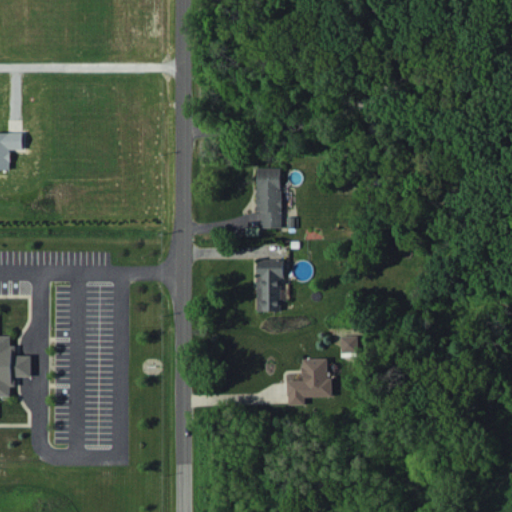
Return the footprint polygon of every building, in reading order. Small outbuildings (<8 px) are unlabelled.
[(0,132),(0,168),(11,169),(11,149),(24,148),(24,132),(0,132)] [(281,167),(257,167),(258,212),(262,212),(263,227),(282,227),(281,167)] [(282,310),(282,259),(258,259),(257,310),(282,310)] [(0,395),(11,396),(11,385),(15,385),(15,376),(31,376),(31,355),(16,355),(16,345),(11,345),(11,335),(0,334),(0,395)] [(342,353),(346,353),(346,356),(358,355),(357,335),(341,335),(342,353)] [(333,395),(332,377),(328,377),(327,357),(303,358),(304,379),(288,380),(288,404),(306,403),(306,396),(333,395)]
